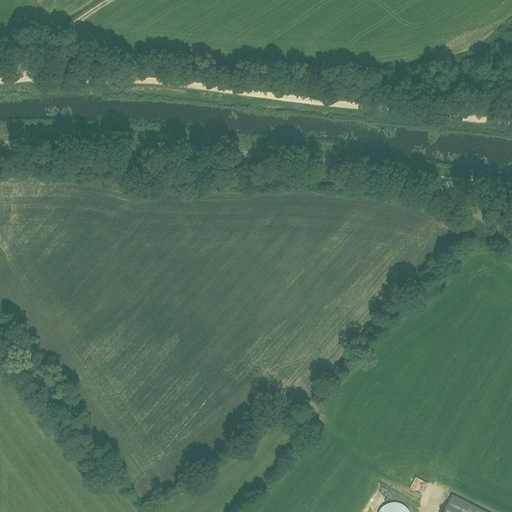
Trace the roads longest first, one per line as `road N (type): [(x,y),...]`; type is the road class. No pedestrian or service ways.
road 1 (unclassified): [(511,240),(440,191),(387,171),(159,148),(0,145)]
road 2 (track): [(18,80),(139,82),(511,121)]
road 3 (track): [(18,80),(37,48),(111,0)]
